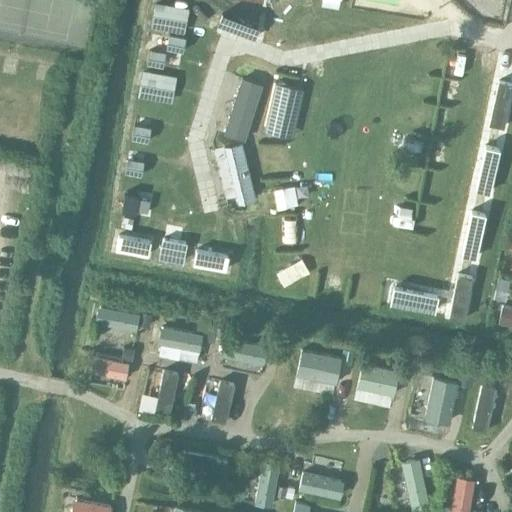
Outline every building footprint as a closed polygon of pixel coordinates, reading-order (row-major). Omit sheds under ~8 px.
[(190,13),(159,7),(154,32),(185,38),(190,13)] [(511,91),(511,64),(502,62),(492,109),(507,113),(511,91)] [(172,83),(141,76),(136,102),(167,108),(172,83)] [(260,82),(244,77),(228,134),(243,138),(260,82)] [(304,89),(276,83),(264,130),(292,137),(304,89)] [(503,134),(487,131),(478,178),(493,181),(503,134)] [(149,135),(134,132),(132,143),(146,146),(149,135)] [(255,199),(242,144),(227,147),(240,203),(255,199)] [(142,162),(127,159),(124,170),(139,173),(142,162)] [(472,202),(463,249),(478,252),(488,205),(472,202)] [(465,315),(475,270),(459,267),(450,312),(465,315)] [(439,294),(394,284),(390,301),(435,310),(439,294)] [(139,312),(97,304),(94,321),(136,329),(139,312)] [(161,324),(158,341),(199,349),(202,332),(161,324)] [(266,345),(227,338),(224,354),(263,361),(266,345)] [(340,357),(299,348),(295,371),(335,380),(340,357)] [(93,355),(90,370),(126,377),(129,362),(93,355)] [(398,369),(361,362),(357,386),(393,393),(398,369)] [(163,370),(155,407),(169,410),(177,373),(163,370)] [(448,421),(457,382),(434,377),(425,416),(448,421)] [(219,380),(211,418),(225,421),(233,383),(219,380)] [(495,388),(481,385),(471,427),(486,431),(495,388)] [(227,456),(185,448),(182,465),(224,473),(227,456)] [(418,458),(402,461),(410,502),(427,499),(418,458)] [(279,463),(262,459),(254,501),(271,504),(279,463)] [(302,471),(298,486),(339,496),(343,481),(302,471)] [(466,511),(473,478),(457,475),(449,511),(466,511)] [(109,511),(110,504),(74,498),(71,511),(109,511)]
